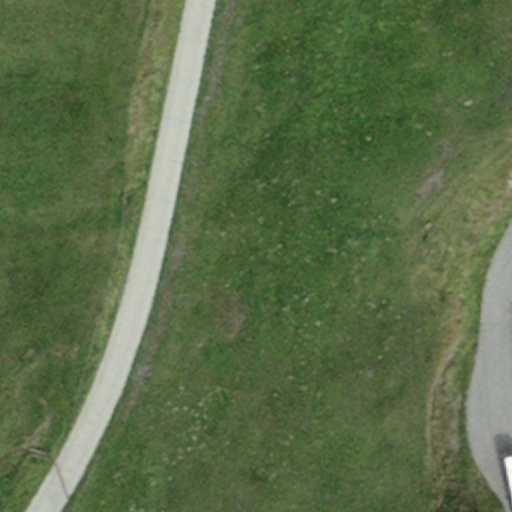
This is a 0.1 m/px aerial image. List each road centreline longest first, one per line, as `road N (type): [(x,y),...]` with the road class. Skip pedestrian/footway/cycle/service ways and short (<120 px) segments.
road 1 (track): [(201,0),(158,218),(112,376),(44,511)]
road 2 (unclassified): [(511,437),(495,332),(511,256)]
